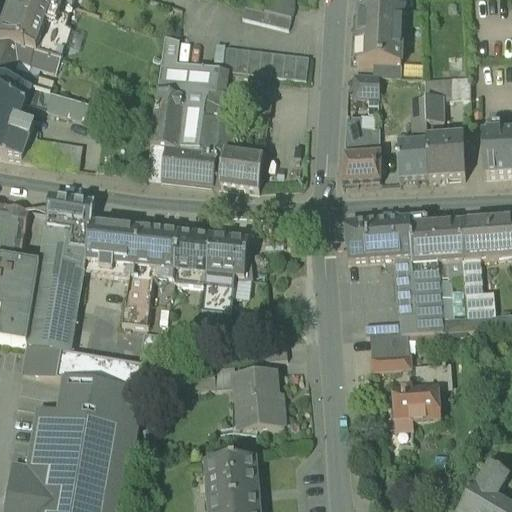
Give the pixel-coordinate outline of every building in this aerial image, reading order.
[(0,45),(61,65),(62,66),(71,37),(57,32),(65,9),(40,0),(15,0),(0,42),(0,45)] [(74,12),(77,0),(40,0),(65,9),(74,12)] [(265,17),(292,24),(296,8),(269,1),(265,17)] [(243,24),(289,36),(292,24),(246,12),(243,24)] [(373,71),(401,72),(403,16),(374,15),(374,17),(359,17),(357,71),(373,71)] [(159,97),(172,102),(177,72),(180,49),(166,44),(166,45),(159,97)] [(32,96),(35,97),(39,84),(16,77),(18,68),(29,72),(29,71),(56,80),(61,65),(0,45),(0,85),(32,96)] [(228,78),(306,88),(309,64),(227,54),(224,78),(228,78)] [(380,84),(401,85),(401,72),(373,71),(372,83),(380,84)] [(228,79),(177,72),(172,102),(183,105),(177,156),(218,161),(218,160),(223,113),(225,103),(225,102),(228,79)] [(353,105),(380,106),(380,84),(372,83),(355,83),(353,105)] [(0,85),(0,102),(26,112),(32,96),(0,85)] [(426,106),(427,146),(434,145),(441,130),(445,130),(444,104),(471,103),(471,85),(427,88),(425,88),(426,106)] [(47,118),(87,131),(91,114),(48,101),(35,97),(32,96),(26,112),(26,114),(46,121),(47,118)] [(165,154),(177,156),(183,105),(172,102),(159,97),(152,153),(165,154)] [(26,114),(26,112),(0,102),(0,164),(23,169),(34,139),(35,137),(20,132),(26,114)] [(225,103),(223,113),(234,115),(233,121),(246,123),(248,106),(225,103)] [(246,123),(269,126),(271,109),(248,106),(246,123)] [(416,146),(416,151),(427,151),(427,146),(426,106),(413,106),(414,140),(414,146),(416,146)] [(228,161),(233,121),(234,115),(223,113),(218,160),(224,160),(228,161)] [(345,162),(360,161),(362,136),(362,125),(347,127),(345,162)] [(487,132),(487,141),(501,140),(501,131),(487,132)] [(370,136),(362,136),(360,161),(371,160),(371,148),(369,148),(370,136)] [(23,169),(79,178),(83,154),(37,147),(38,140),(34,139),(23,169)] [(511,139),(501,140),(487,141),(482,141),(485,184),(511,182),(511,139)] [(399,153),(400,153),(416,151),(416,146),(414,146),(414,140),(398,142),(399,153)] [(427,151),(428,188),(466,185),(464,143),(434,145),(427,146),(427,151)] [(427,151),(416,151),(400,153),(401,190),(428,188),(427,151)] [(147,185),(161,187),(165,154),(152,153),(147,185)] [(161,187),(214,193),(218,161),(177,156),(165,154),(161,187)] [(220,193),(260,199),(264,165),(228,161),(224,160),(220,193)] [(381,160),(371,160),(360,161),(345,162),(343,194),(381,191),(381,160)] [(27,353),(70,360),(71,360),(84,280),(92,232),(95,212),(52,205),(48,227),(41,272),(39,281),(27,352),(27,353)] [(0,212),(0,319),(3,320),(0,335),(0,348),(27,352),(39,281),(20,277),(21,269),(30,218),(0,212)] [(463,267),(460,231),(434,233),(429,233),(428,227),(410,228),(413,265),(413,271),(438,269),(463,267)] [(511,227),(460,231),(463,267),(480,266),(511,263),(511,227)] [(391,266),(396,266),(413,265),(410,228),(346,233),(348,269),(391,266)] [(84,280),(100,282),(102,257),(108,233),(92,232),(84,280)] [(130,284),(133,284),(138,236),(108,233),(102,257),(100,282),(130,285),(130,284)] [(154,288),(174,290),(180,241),(138,236),(133,284),(133,285),(154,288)] [(174,290),(206,293),(212,244),(180,241),(174,290)] [(249,248),(212,244),(206,293),(203,320),(232,323),(236,288),(244,289),(253,287),(252,280),(245,279),(247,265),(250,265),(249,251),(249,248)] [(413,271),(413,265),(396,266),(397,270),(401,325),(418,324),(413,271)] [(465,303),(466,303),(483,302),(483,300),(480,266),(463,267),(465,303)] [(41,272),(21,269),(20,277),(39,281),(41,272)] [(442,322),(438,269),(413,271),(418,324),(442,322)] [(122,332),(149,335),(154,288),(133,285),(133,284),(130,284),(130,285),(122,332)] [(495,300),(483,300),(483,302),(466,303),(467,326),(468,326),(496,324),(495,300)] [(402,330),(402,342),(408,342),(511,335),(511,322),(496,324),(468,326),(467,326),(442,328),(442,322),(418,324),(401,325),(402,330)] [(365,332),(366,344),(370,344),(402,342),(402,330),(365,332)] [(149,373),(148,380),(164,378),(168,343),(145,340),(139,371),(149,373)] [(370,344),(372,365),(409,363),(408,342),(402,342),(370,344)] [(22,380),(66,388),(66,385),(70,360),(27,353),(27,352),(26,357),(22,380)] [(260,358),(261,370),(288,367),(287,356),(274,357),(260,358)] [(70,360),(66,385),(102,391),(145,399),(148,380),(149,373),(139,371),(71,360),(70,360)] [(411,363),(409,363),(372,365),(371,366),(372,380),(410,377),(412,377),(412,372),(411,363)] [(410,377),(411,396),(413,396),(413,397),(438,395),(450,394),(449,374),(449,370),(412,372),(412,377),(410,377)] [(234,373),(214,375),(216,388),(235,387),(235,383),(234,373)] [(208,389),(216,388),(214,375),(192,377),(193,396),(209,395),(208,389)] [(235,387),(239,439),(285,436),(280,380),(235,383),(235,387)] [(66,388),(60,421),(96,427),(102,391),(66,385),(66,388)] [(39,417),(30,476),(23,511),(126,511),(145,399),(102,391),(96,427),(60,421),(39,417)] [(441,427),(438,395),(413,397),(413,396),(411,396),(401,397),(401,398),(394,398),(395,415),(393,417),(393,423),(396,424),(397,440),(413,439),(418,429),(441,427)] [(213,509),(212,511),(260,511),(257,467),(210,470),(207,470),(207,472),(210,472),(211,486),(208,487),(210,510),(213,509)] [(491,471),(478,493),(495,503),(508,481),(491,471)] [(7,511),(23,511),(30,476),(14,473),(7,511)] [(511,511),(495,503),(478,493),(466,511),(511,511)]
